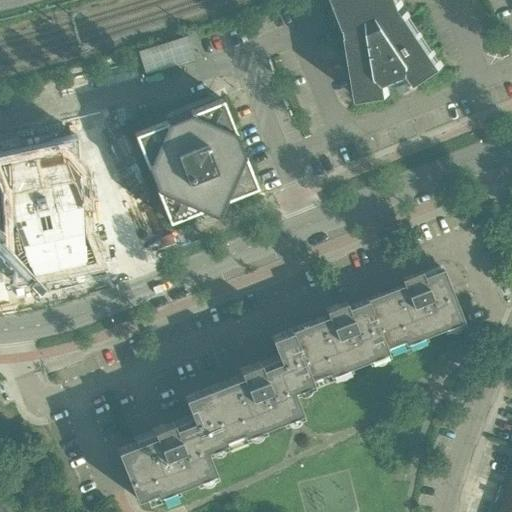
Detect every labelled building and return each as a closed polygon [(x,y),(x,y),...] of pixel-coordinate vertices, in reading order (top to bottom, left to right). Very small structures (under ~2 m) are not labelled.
[(418,13),(340,44),(371,122),(449,91),(418,13)] [(255,186),(221,98),(133,133),(167,221),(200,208),(216,215),(223,199),(255,186)] [(67,144),(0,157),(0,169),(6,185),(8,215),(9,245),(18,243),(20,272),(91,257),(81,229),(79,200),(68,171),(67,144)] [(463,321),(440,263),(400,279),(402,284),(366,298),(386,347),(402,340),(404,344),(463,321)] [(386,347),(366,298),(338,310),(336,304),(324,309),(326,314),(291,328),(309,377),(326,370),(328,374),(387,350),(386,347)] [(300,411),(293,394),(291,388),(311,381),(309,377),(291,328),(269,337),(276,353),(237,369),(240,374),(204,388),(223,437),(240,430),(241,434),(300,411)] [(213,470),(206,452),(204,448),(224,441),(223,437),(204,388),(183,396),(189,413),(151,428),(153,434),(116,449),(135,498),(153,490),(155,494),(213,470)] [(511,510),(511,488),(509,488),(502,507),(511,510)]
